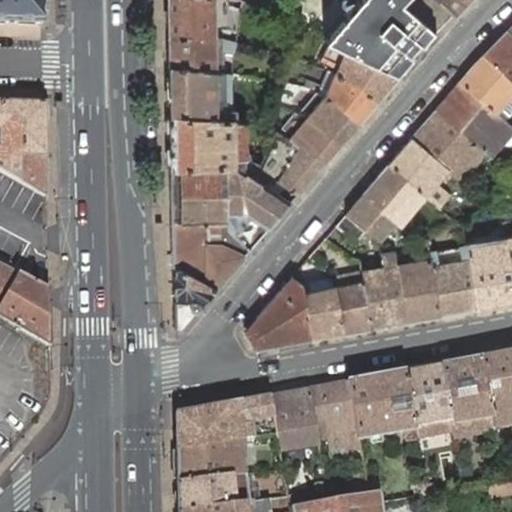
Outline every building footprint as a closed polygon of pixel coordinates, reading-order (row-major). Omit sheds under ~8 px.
[(0,0),(0,22),(41,24),(43,21),(42,0),(0,0)] [(167,0),(168,37),(213,36),(212,0),(167,0)] [(212,0),(213,36),(218,36),(225,38),(223,0),(212,0)] [(362,59),(397,76),(400,72),(410,60),(413,57),(424,44),(430,36),(435,32),(400,2),(401,0),(357,0),(327,36),(315,26),(311,34),(323,40),(345,51),(362,59)] [(401,0),(400,2),(435,32),(453,13),(437,0),(401,0)] [(437,0),(453,13),(465,0),(437,0)] [(511,34),(506,30),(482,55),(511,80),(511,34)] [(168,37),(168,64),(214,70),(219,71),(219,49),(232,51),(235,40),(225,38),(218,36),(213,36),(168,37)] [(357,84),(376,100),(397,76),(362,59),(345,51),(334,74),(357,84)] [(511,80),(482,55),(472,65),(458,82),(505,121),(510,116),(501,108),(511,96),(511,80)] [(168,64),(169,113),(214,117),(230,118),(235,119),(235,108),(231,108),(230,72),(219,71),(214,70),(168,64)] [(333,72),(327,70),(320,87),(318,92),(323,95),(359,121),(376,100),(357,84),(334,74),(333,72)] [(305,80),(304,86),(308,86),(318,92),(320,87),(305,80)] [(511,127),(505,121),(458,82),(435,109),(486,153),(490,156),(511,130),(511,127)] [(303,109),(300,113),(305,117),(305,116),(341,142),(359,121),(323,95),(318,92),(303,109)] [(510,116),(511,113),(511,96),(501,108),(510,116)] [(44,104),(0,102),(0,170),(46,197),(45,157),(44,104)] [(486,153),(435,109),(410,137),(448,171),(459,181),(486,153)] [(169,113),(170,166),(178,167),(237,166),(247,173),(246,157),(243,157),(243,121),(240,120),(235,119),(230,118),(214,117),(169,113)] [(287,128),(281,133),(287,138),(325,161),(341,142),(305,116),(305,117),(300,113),(297,116),(302,120),(292,132),(287,128)] [(276,130),(253,177),(266,186),(272,178),(296,194),(325,161),(287,138),(281,133),(276,130)] [(448,171),(410,137),(387,164),(425,197),(432,203),(439,208),(450,196),(436,184),(448,171)] [(425,197),(387,164),(363,193),(394,220),(400,226),(425,197)] [(170,166),(171,221),(180,221),(225,220),(231,220),(231,209),(238,209),(267,228),(290,202),(266,186),(253,177),(247,173),(237,166),(178,167),(170,166)] [(394,220),(363,193),(345,214),(365,231),(377,240),(394,220)] [(225,226),(249,249),(267,228),(238,209),(231,209),(231,220),(225,220),(225,226)] [(365,231),(345,214),(335,225),(356,242),(365,231)] [(511,282),(511,229),(511,230),(509,216),(501,218),(504,237),(511,282)] [(177,267),(216,288),(249,249),(225,226),(225,220),(180,221),(171,221),(172,267),(177,267)] [(476,308),(511,301),(511,282),(504,237),(465,243),(466,246),(468,259),(476,308)] [(439,315),(476,308),(468,259),(466,246),(430,253),(430,260),(431,265),(439,315)] [(405,321),(439,315),(431,265),(430,260),(430,253),(429,248),(421,249),(423,262),(403,265),(401,252),(395,254),(397,266),(405,321)] [(423,262),(421,249),(401,252),(403,265),(423,262)] [(372,327),(405,321),(397,266),(395,254),(393,252),(381,254),(382,258),(383,268),(368,271),(367,260),(360,261),(362,270),(362,272),(364,280),(372,327)] [(383,268),(382,258),(367,260),(368,271),(383,268)] [(177,267),(172,267),(173,310),(173,327),(180,330),(197,311),(216,288),(177,267)] [(0,318),(33,338),(49,347),(48,289),(20,274),(0,307),(0,318)] [(253,348),(310,338),(304,293),(302,283),(292,276),(244,332),(253,348)] [(342,332),(372,327),(364,280),(334,287),(342,332)] [(310,338),(342,332),(334,287),(304,293),(310,338)] [(493,429),(511,425),(511,351),(480,358),(491,417),(493,429)] [(493,429),(491,417),(480,358),(440,365),(451,424),(452,432),(453,437),(493,430),(493,429)] [(440,365),(403,372),(413,428),(414,430),(415,440),(452,433),(452,432),(451,424),(440,365)] [(403,372),(346,382),(359,440),(404,432),(406,443),(416,441),(415,440),(414,430),(413,428),(403,372)] [(346,382),(308,389),(314,422),(326,420),(342,499),(370,494),(359,440),(346,382)] [(308,389),(268,396),(273,419),(275,434),(279,451),(306,446),(310,463),(312,463),(314,472),(324,471),(322,461),(314,422),(308,389)] [(174,415),(175,451),(242,440),(243,425),(273,419),(268,396),(174,415)] [(242,440),(175,451),(176,483),(243,474),(242,440)] [(282,469),(270,470),(271,482),(285,481),(282,469)] [(247,502),(243,474),(176,483),(177,511),(247,502)] [(489,499),(511,495),(511,483),(503,485),(487,488),(489,499)] [(370,494),(342,499),(330,501),(290,508),(290,511),(381,511),(380,503),(378,493),(370,494)] [(290,511),(290,508),(288,497),(266,500),(267,511),(290,511)] [(247,502),(177,511),(176,511),(267,511),(266,500),(247,502)]
